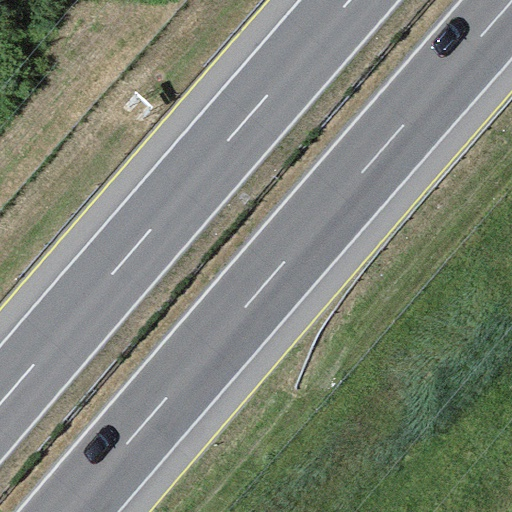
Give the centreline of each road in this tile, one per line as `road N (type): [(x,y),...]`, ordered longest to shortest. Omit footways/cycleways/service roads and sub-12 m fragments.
road 1 (motorway): [(71,511),(511,2)]
road 2 (motorway): [(352,0),(0,406)]
